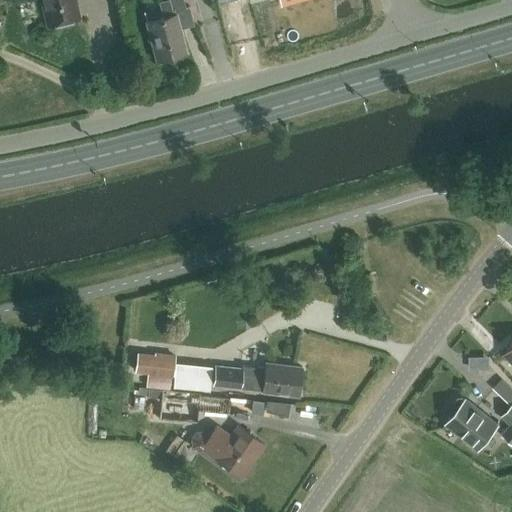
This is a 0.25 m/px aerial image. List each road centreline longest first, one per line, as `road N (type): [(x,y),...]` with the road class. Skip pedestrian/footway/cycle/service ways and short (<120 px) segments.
road 1 (secondary): [(0,175),(106,154),(511,36)]
road 2 (residential): [(0,147),(75,134),(411,37)]
road 3 (unclassified): [(511,233),(308,511)]
